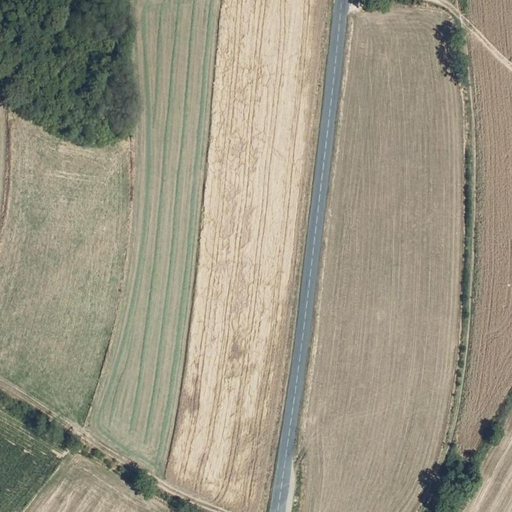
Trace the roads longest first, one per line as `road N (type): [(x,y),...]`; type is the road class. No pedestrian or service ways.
road 1 (tertiary): [(342,0),(276,511)]
road 2 (track): [(223,511),(156,482),(0,383)]
